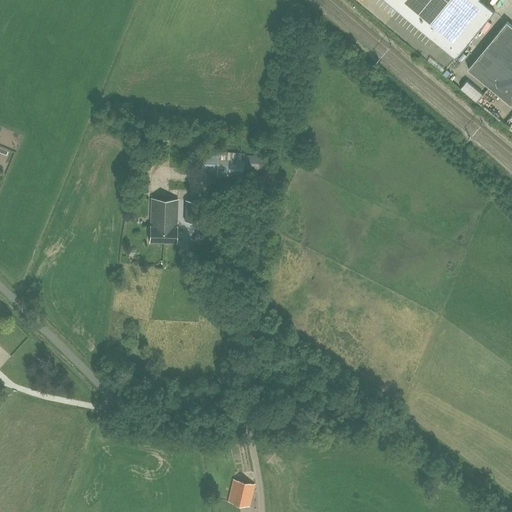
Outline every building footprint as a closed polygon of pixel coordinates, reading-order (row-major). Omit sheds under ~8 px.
[(386,0),(456,58),(495,11),(481,0),(386,0)] [(468,69),(490,87),(511,60),(511,25),(507,21),(468,69)] [(511,60),(490,87),(511,105),(511,104),(511,60)] [(162,138),(171,139),(172,127),(163,126),(162,138)] [(134,156),(161,158),(161,146),(135,145),(134,156)] [(242,178),(243,174),(257,175),(257,168),(267,169),(268,157),(258,156),(258,155),(244,154),(245,153),(198,150),(196,170),(216,172),(216,176),(242,178)] [(164,203),(165,198),(152,198),(150,240),(164,241),(164,229),(164,230),(165,227),(163,227),(163,225),(164,225),(164,216),(162,216),(163,209),(166,209),(166,203),(164,203)] [(178,199),(165,198),(164,203),(166,203),(166,209),(163,209),(162,216),(164,216),(164,225),(163,225),(163,227),(165,227),(164,230),(164,229),(164,241),(176,241),(178,199)] [(200,221),(201,204),(201,200),(186,199),(185,221),(200,221)] [(223,391),(226,381),(217,378),(214,386),(214,388),(223,391)] [(250,506),(255,484),(233,478),(227,500),(250,506)]
